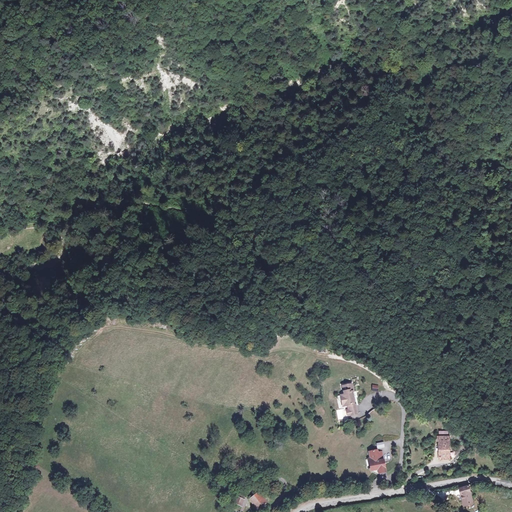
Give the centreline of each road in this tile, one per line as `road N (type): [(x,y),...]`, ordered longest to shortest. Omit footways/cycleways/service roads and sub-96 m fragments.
road 1 (track): [(511,454),(378,363),(325,334),(275,323)]
road 2 (tertiary): [(511,484),(467,479),(298,511)]
